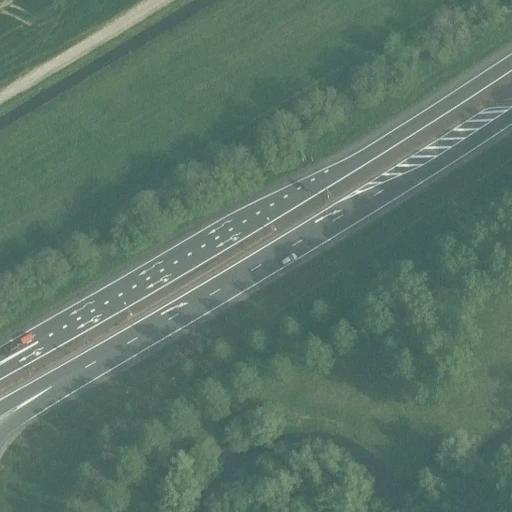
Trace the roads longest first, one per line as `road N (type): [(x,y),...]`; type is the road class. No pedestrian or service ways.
road 1 (trunk): [(511,60),(341,171),(57,331)]
road 2 (trunk): [(83,379),(511,114)]
